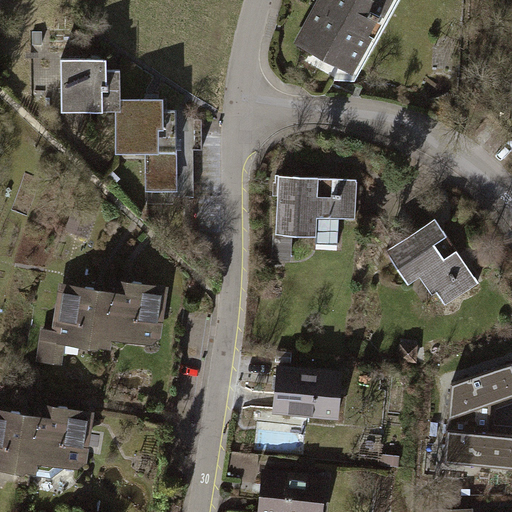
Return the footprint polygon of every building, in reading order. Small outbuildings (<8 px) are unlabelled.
[(396,0),(318,0),(293,46),(354,79),(396,0)] [(118,116),(118,102),(118,73),(102,73),(102,61),(53,62),(54,117),(109,116),(118,116)] [(118,116),(109,116),(109,157),(121,157),(121,165),(141,165),(142,210),(164,210),(164,200),(175,200),(174,114),(156,114),(156,101),(118,102),(118,116)] [(352,221),(353,182),(274,179),(271,264),(290,265),(291,236),(313,237),(313,219),(352,221)] [(83,244),(94,223),(81,216),(69,237),(83,244)] [(475,288),(430,222),(381,255),(404,289),(414,282),(427,301),(435,296),(443,309),(475,288)] [(112,295),(104,345),(146,352),(156,344),(165,290),(114,283),(112,295)] [(104,345),(112,295),(58,287),(51,332),(37,330),(32,365),(60,369),(64,347),(103,353),(104,345)] [(511,364),(511,361),(452,384),(446,460),(511,464),(511,434),(490,433),(492,403),(511,395),(511,364)] [(335,423),(340,375),(277,369),(273,417),(335,423)] [(32,417),(22,478),(46,482),(61,474),(80,477),(90,414),(34,405),(32,417)] [(0,474),(22,478),(32,417),(0,412),(0,474)] [(396,459),(377,457),(377,471),(395,472),(396,459)] [(320,511),(324,476),(259,469),(254,511),(320,511)]
